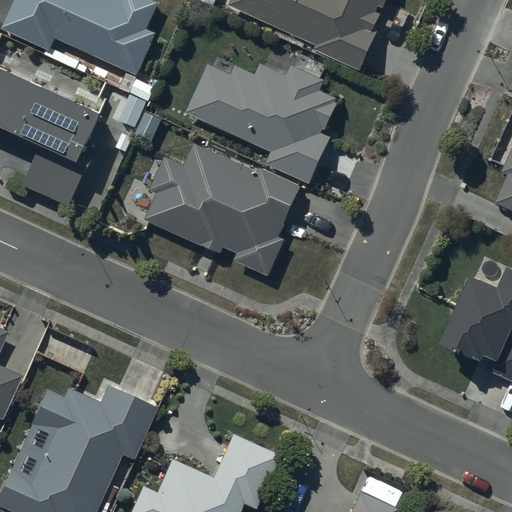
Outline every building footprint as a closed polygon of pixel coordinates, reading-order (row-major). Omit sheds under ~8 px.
[(16,0),(1,34),(50,56),(57,43),(138,80),(157,38),(147,35),(159,7),(143,0),(124,0),(123,5),(112,0),(16,0)] [(232,0),(228,10),(316,49),(314,54),(362,74),(379,34),(373,33),(381,17),(375,16),(378,10),(384,11),(388,0),(232,0)] [(208,67),(186,117),(271,156),(266,168),(310,187),(332,142),(322,138),(323,134),(327,135),(339,107),(336,106),(337,102),(320,94),(325,84),(291,71),(288,78),(260,68),(256,79),(237,70),(232,78),(208,67)] [(0,138),(39,156),(23,191),(70,212),(97,153),(90,150),(101,125),(0,77),(0,138)] [(157,198),(144,225),(221,260),(226,252),(239,257),(234,266),(268,280),(286,243),(280,241),(300,191),(195,146),(185,169),(165,161),(150,194),(157,198)] [(509,179),(495,207),(511,214),(511,154),(502,176),(509,179)] [(471,286),(439,353),(511,387),(511,279),(509,278),(497,299),(471,286)] [(0,423),(1,424),(20,381),(0,372),(0,347),(5,336),(0,334),(0,423)] [(46,394),(0,495),(0,511),(94,511),(119,457),(132,463),(154,414),(106,392),(99,408),(66,394),(63,402),(46,394)] [(239,511),(241,510),(246,511),(257,511),(280,459),(229,437),(211,481),(170,463),(154,499),(141,493),(132,511),(239,511)] [(393,511),(358,496),(351,511),(393,511)]
